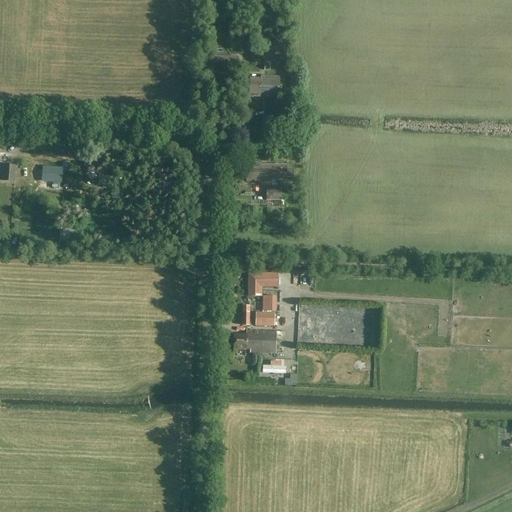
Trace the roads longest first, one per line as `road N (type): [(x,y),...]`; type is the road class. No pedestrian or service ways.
road 1 (unclassified): [(201,511),(210,184),(200,154),(156,130),(0,123)]
road 2 (track): [(209,260),(511,271)]
